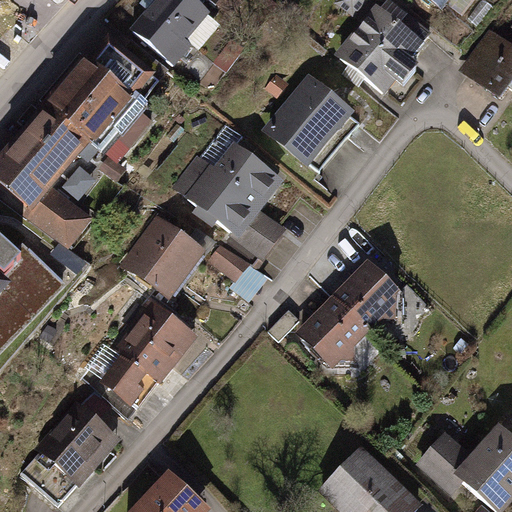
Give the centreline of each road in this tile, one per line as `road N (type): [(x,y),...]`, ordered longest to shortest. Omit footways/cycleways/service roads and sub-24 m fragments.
road 1 (residential): [(85,511),(197,387),(409,113),(429,106),(449,112),(511,174)]
road 2 (residential): [(0,105),(97,0)]
